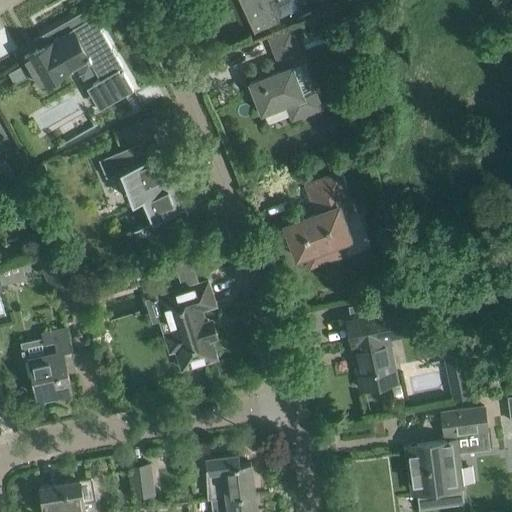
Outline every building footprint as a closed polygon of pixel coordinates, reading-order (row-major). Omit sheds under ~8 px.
[(240,0),(255,31),(300,11),(295,0),(240,0)] [(88,9),(87,8),(36,37),(37,38),(46,33),(53,45),(26,60),(43,89),(73,72),(63,56),(82,45),(90,58),(88,59),(91,64),(92,63),(103,81),(101,82),(102,82),(94,86),(104,103),(132,88),(133,90),(134,93),(135,92),(125,75),(123,77),(120,72),(124,70),(93,16),(91,17),(87,10),(88,9)] [(291,29),(287,30),(268,38),(281,70),(249,82),(261,113),(286,104),(292,120),(310,113),(322,108),(315,91),(304,95),(293,66),(304,62),(291,29)] [(178,211),(186,208),(163,152),(147,159),(140,142),(99,159),(106,177),(122,171),(126,182),(123,183),(126,189),(129,188),(134,201),(144,197),(153,221),(161,218),(161,219),(178,212),(178,211)] [(341,171),(325,177),(306,184),(316,212),(284,224),(297,257),(305,254),(310,267),(347,253),(343,243),(354,238),(346,216),(356,212),(341,171)] [(37,255),(50,288),(76,278),(62,245),(37,255)] [(29,259),(0,264),(0,274),(2,284),(26,279),(25,274),(32,273),(29,259)] [(182,288),(159,295),(171,332),(165,333),(170,350),(176,349),(182,368),(217,357),(211,338),(213,337),(218,336),(212,319),(207,320),(205,321),(201,309),(215,304),(208,280),(197,283),(190,261),(175,266),(182,288)] [(443,280),(441,281),(431,283),(435,302),(440,326),(453,323),(443,280)] [(411,331),(408,319),(431,314),(426,289),(378,299),(381,313),(347,320),(352,344),(354,343),(357,359),(355,359),(362,389),(397,382),(393,366),(385,368),(379,338),(411,331)] [(44,338),(22,343),(26,358),(29,357),(33,377),(38,397),(42,396),(42,397),(54,395),(54,393),(71,390),(67,370),(74,368),(69,349),(65,329),(43,334),(44,338)] [(445,355),(454,398),(470,395),(461,352),(445,355)] [(414,458),(406,459),(410,493),(441,489),(443,504),(461,502),(459,487),(453,439),(451,440),(450,435),(483,431),(487,430),(484,406),(480,406),(437,412),(440,436),(441,436),(442,441),(412,444),(414,458)] [(238,451),(205,456),(208,473),(207,473),(207,475),(208,475),(211,498),(254,493),(251,461),(239,463),(238,451)] [(132,466),(135,486),(136,496),(156,493),(156,492),(152,493),(148,465),(152,464),(152,463),(132,466)] [(84,511),(83,501),(92,499),(91,497),(94,496),(91,481),(87,479),(87,478),(40,485),(44,511),(84,511)] [(256,511),(254,493),(211,498),(212,511),(256,511)]
